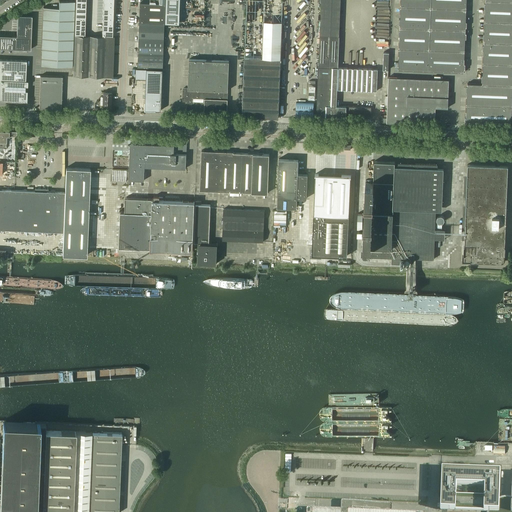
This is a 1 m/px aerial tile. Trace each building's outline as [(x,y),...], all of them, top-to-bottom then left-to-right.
[(41,65),(72,66),(75,1),(59,0),(59,7),(43,7),(41,65)] [(166,0),(165,22),(179,23),(180,0),(166,0)] [(398,70),(464,72),(464,69),(465,69),(465,64),(464,64),(465,38),(466,38),(466,33),(465,33),(465,27),(467,27),(467,22),(466,21),(466,0),(401,0),(400,19),(399,19),(399,24),(400,25),(400,30),(399,30),(399,36),(400,36),(399,61),(398,61),(397,67),(398,67),(398,70)] [(466,126),(511,127),(511,94),(511,0),(485,0),(485,3),(484,3),(484,8),(485,9),(484,34),(483,34),(483,39),(484,39),(484,45),(483,45),(482,50),(484,51),(483,76),(481,76),(481,81),(482,81),(482,84),(467,83),(467,86),(466,86),(466,92),(467,92),(466,117),(465,117),(465,123),(466,123),(466,126)] [(165,4),(150,3),(140,3),(140,13),(165,14),(165,4)] [(139,22),(139,23),(165,24),(165,14),(140,13),(139,22)] [(0,35),(0,48),(30,49),(31,49),(30,49),(31,37),(30,37),(30,34),(31,34),(32,16),(17,15),(17,34),(18,34),(18,36),(9,36),(0,35)] [(139,23),(139,38),(164,39),(164,24),(139,23)] [(73,75),(113,77),(114,36),(105,36),(74,35),(73,75)] [(316,116),(371,118),(371,107),(337,106),(337,89),(377,91),(378,69),(337,67),(338,36),(320,35),(318,66),(317,86),(316,116)] [(139,38),(138,53),(163,54),(164,39),(139,38)] [(163,54),(138,53),(138,68),(143,68),(163,69),(163,54)] [(245,57),(242,116),(278,118),(279,113),(280,113),(280,110),(279,110),(281,58),(245,57)] [(0,59),(0,98),(9,99),(9,100),(27,101),(27,90),(25,90),(25,86),(27,86),(27,80),(25,80),(26,60),(0,59)] [(204,114),(227,114),(229,61),(189,59),(188,89),(183,88),(183,100),(187,101),(187,110),(204,110),(204,114)] [(136,68),(135,79),(146,79),(145,110),(161,110),(162,91),(163,69),(143,68),(138,68),(136,68)] [(39,108),(61,109),(62,76),(40,75),(39,108)] [(386,123),(435,124),(435,107),(448,108),(449,80),(388,77),(386,123)] [(103,92),(102,105),(111,106),(111,93),(112,93),(112,91),(105,91),(105,92),(103,92)] [(296,102),(296,117),(313,118),(314,103),(296,102)] [(0,147),(6,148),(6,136),(16,136),(17,132),(0,130),(0,147)] [(129,180),(144,180),(145,167),(186,168),(187,144),(182,144),(182,139),(176,139),(176,153),(174,153),(174,145),(130,143),(129,180)] [(200,190),(268,193),(269,154),(263,154),(263,153),(248,152),(248,153),(233,153),(233,152),(201,150),(200,190)] [(277,207),(297,207),(297,198),(307,198),(307,174),(298,174),(298,159),(279,158),(277,207)] [(358,213),(357,229),(362,230),(362,229),(363,229),(363,231),(363,236),(363,246),(361,246),(361,256),(391,257),(391,263),(390,263),(404,264),(410,265),(410,258),(411,258),(410,288),(409,288),(409,294),(412,294),(413,294),(413,289),(413,288),(414,258),(434,259),(436,210),(442,210),(443,168),(437,168),(437,164),(374,161),(373,180),(373,183),(365,183),(364,216),(363,216),(363,214),(358,213)] [(462,261),(502,263),(502,262),(504,262),(508,166),(467,164),(464,246),(463,255),(462,255),(462,261)] [(62,254),(86,255),(90,173),(66,172),(62,254)] [(315,175),(312,254),(347,256),(350,176),(351,176),(315,174),(315,175)] [(0,229),(63,232),(65,192),(48,191),(48,189),(35,188),(35,191),(0,189),(0,229)] [(119,247),(192,250),(194,202),(153,200),(153,199),(153,198),(147,198),(125,198),(125,212),(120,212),(120,217),(119,227),(120,227),(119,247)] [(222,240),(263,242),(264,210),(224,209),(222,240)] [(439,223),(440,223),(441,223),(442,223),(442,222),(443,222),(443,221),(444,220),(444,219),(444,218),(444,217),(444,216),(443,216),(442,215),(441,215),(441,214),(439,214),(438,215),(437,215),(436,216),(436,217),(435,218),(435,219),(436,220),(436,221),(437,222),(438,222),(439,223)] [(197,254),(197,262),(205,262),(205,261),(209,261),(209,263),(217,263),(217,255),(216,255),(216,251),(217,251),(218,243),(209,243),(198,242),(197,250),(199,250),(199,254),(197,254)] [(0,511),(41,511),(42,510),(59,511),(118,511),(121,434),(45,431),(46,424),(3,422),(0,494),(0,511)] [(478,511),(498,511),(499,500),(500,473),(442,470),(440,511),(444,511),(445,511),(478,511)] [(510,511),(511,500),(509,500),(508,499),(505,499),(502,500),(500,501),(499,500),(498,511),(510,511)]
